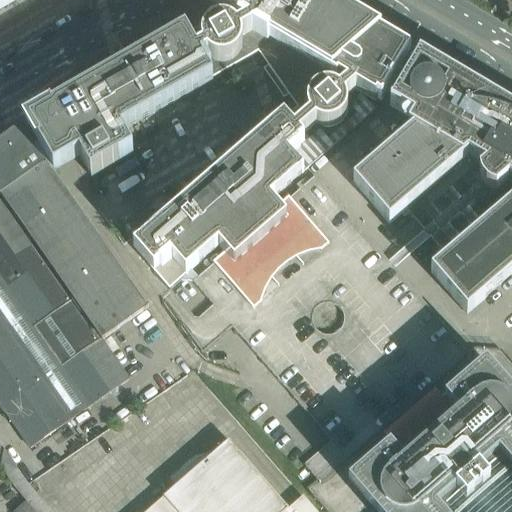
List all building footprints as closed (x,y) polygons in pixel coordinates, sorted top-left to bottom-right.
[(0,0),(0,12),(21,0),(199,0),(224,15),(186,37),(185,35),(41,118),(26,126),(40,146),(34,149),(36,152),(57,182),(72,174),(84,167),(91,179),(133,155),(120,133),(257,55),(272,75),(268,78),(284,101),(288,98),(297,110),(152,235),(151,233),(133,249),(169,291),(181,281),(179,280),(185,275),(190,271),(216,248),(230,236),(269,202),(302,173),(288,156),(304,142),(300,138),(315,125),(320,127),(326,128),(331,128),(337,126),(341,122),(345,118),(347,113),(347,107),(346,101),(345,99),(355,91),(375,103),(377,100),(381,103),(384,98),(383,98),(394,81),(402,67),(410,53),(321,0),(0,0)] [(511,113),(419,59),(410,72),(389,108),(422,127),(419,130),(373,171),(372,170),(371,171),(427,237),(483,301),(484,300),(484,299),(511,274),(511,113)] [(65,194),(57,182),(36,152),(34,149),(20,128),(0,142),(0,287),(4,294),(20,284),(47,264),(102,343),(148,309),(147,308),(147,309),(146,308),(146,309),(65,194)] [(230,236),(216,248),(225,258),(198,281),(190,271),(185,275),(213,308),(198,321),(194,320),(169,291),(165,295),(161,299),(202,355),(232,329),(331,443),(304,467),(318,483),(308,491),(326,511),(372,511),(348,484),(390,448),(404,464),(405,463),(382,436),(434,392),(457,419),(458,417),(444,401),(486,365),(511,394),(511,368),(500,355),(465,353),(391,268),(315,180),(277,212),(269,202),(230,236)] [(102,343),(47,264),(20,284),(46,322),(33,332),(61,372),(74,363),(101,401),(128,382),(102,343)] [(61,372),(33,332),(46,322),(20,284),(4,294),(0,297),(0,325),(68,424),(89,409),(101,401),(74,363),(61,372)] [(68,424),(0,325),(0,297),(4,294),(0,287),(0,408),(23,441),(29,450),(68,424)] [(390,448),(348,484),(372,511),(511,511),(511,394),(486,365),(444,401),(458,417),(457,419),(434,392),(382,436),(405,463),(404,464),(390,448)] [(313,511),(303,500),(297,505),(288,511),(229,444),(165,499),(150,511),(313,511)] [(50,511),(27,486),(24,482),(2,449),(0,450),(0,469),(25,504),(16,511),(50,511)]
